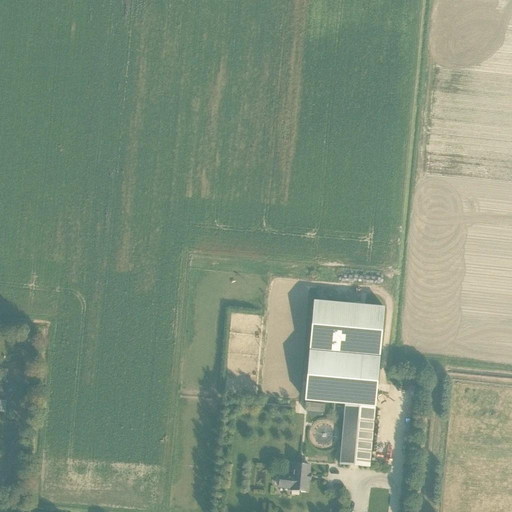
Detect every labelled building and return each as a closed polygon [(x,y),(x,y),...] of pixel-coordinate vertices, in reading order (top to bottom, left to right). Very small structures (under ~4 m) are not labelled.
[(310,346),(310,349),(380,355),(380,353),(385,306),(314,299),(310,346)] [(340,465),(370,467),(380,357),(310,350),(305,401),(345,405),(340,465)] [(305,402),(304,410),(317,411),(322,411),(325,412),(325,404),(317,403),(305,402)] [(300,423),(292,421),(291,429),(299,430),(300,423)] [(291,490),(307,492),(308,480),(311,481),(311,474),(309,474),(310,466),(294,464),(293,476),(281,475),(280,487),(291,488),(291,490)]
